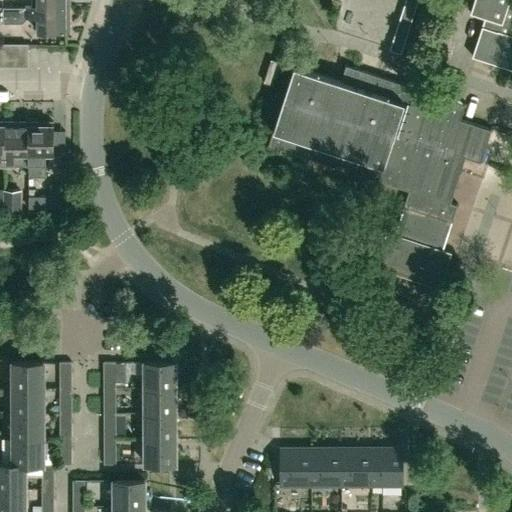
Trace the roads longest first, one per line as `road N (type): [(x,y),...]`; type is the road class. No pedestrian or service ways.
road 1 (residential): [(511,450),(279,351)]
road 2 (residential): [(279,351),(175,295),(127,250)]
road 3 (residential): [(209,511),(279,351)]
road 4 (residential): [(127,250),(103,207),(91,149),(96,87)]
